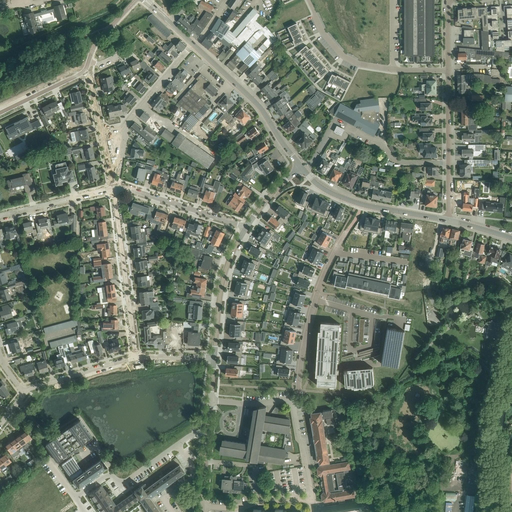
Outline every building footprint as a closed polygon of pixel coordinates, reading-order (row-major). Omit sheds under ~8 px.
[(214,7),(202,0),(198,6),(211,13),(214,7)] [(231,0),(228,5),(234,9),(233,11),(237,14),(238,11),(234,9),(240,0),(231,0)] [(405,0),(406,1),(405,1),(405,2),(406,2),(406,5),(405,5),(405,6),(406,6),(406,9),(405,9),(405,10),(406,10),(406,14),(405,14),(406,14),(406,18),(405,18),(406,18),(406,20),(406,22),(405,22),(406,22),(406,24),(406,26),(405,26),(406,26),(406,30),(405,30),(406,30),(406,34),(405,34),(406,34),(406,38),(405,38),(405,39),(406,39),(406,42),(405,42),(405,43),(406,43),(406,46),(405,46),(405,47),(406,47),(406,50),(405,50),(405,51),(406,51),(406,54),(405,54),(405,55),(406,55),(412,55),(412,57),(411,57),(411,62),(412,62),(414,62),(414,64),(414,56),(414,55),(417,55),(417,58),(417,64),(417,62),(417,61),(418,61),(418,62),(420,62),(420,57),(419,57),(419,55),(429,55),(434,55),(434,54),(433,54),(433,0),(405,0)] [(33,13),(24,15),(26,23),(29,33),(38,30),(37,26),(37,25),(36,25),(35,20),(34,17),(55,11),(57,20),(65,17),(62,5),(54,7),(54,8),(46,10),(47,10),(47,9),(41,11),(41,12),(33,14),(33,13)] [(490,15),(498,15),(497,12),(500,12),(500,6),(491,7),(491,11),(487,12),(488,18),(490,18),(490,15)] [(476,8),(476,7),(472,7),(472,8),(467,9),(467,8),(463,8),(463,9),(458,10),(458,20),(482,18),(483,31),(488,32),(488,30),(488,23),(488,18),(487,12),(487,7),(486,7),(487,8),(483,9),(483,7),(476,8)] [(228,30),(223,38),(226,40),(230,44),(250,21),(257,13),(258,12),(254,8),(253,8),(252,10),(232,33),(229,31),(228,30)] [(206,27),(213,15),(206,11),(200,21),(197,24),(204,30),(206,27)] [(233,11),(225,22),(230,26),(228,30),(229,31),(236,22),(232,20),(233,19),(237,14),(233,11)] [(172,32),(153,14),(148,16),(147,19),(167,37),(172,32)] [(491,27),(498,26),(498,15),(490,15),(490,18),(492,18),(492,23),(488,23),(488,30),(491,30),(491,27)] [(192,23),(189,20),(186,17),(184,19),(181,17),(177,22),(187,30),(192,23)] [(197,24),(200,21),(196,18),(192,23),(187,30),(196,39),(202,32),(204,30),(197,24)] [(204,41),(201,44),(208,50),(213,45),(214,43),(211,40),(216,34),(222,39),(223,38),(228,30),(230,26),(225,22),(220,18),(211,31),(204,41)] [(221,54),(217,57),(224,63),(237,49),(244,41),(247,43),(256,32),(260,30),(250,21),(230,44),(225,49),(224,50),(221,54)] [(297,23),(288,27),(290,32),(299,28),(297,23)] [(243,73),(250,66),(276,42),(278,40),(266,25),(260,30),(256,32),(247,43),(237,54),(237,53),(232,58),(226,65),(232,71),(240,63),(237,61),(241,57),(246,62),(239,69),(243,73)] [(491,38),(499,38),(498,26),(491,27),(491,30),(492,30),(493,34),(489,35),(489,41),(492,41),(491,38)] [(299,28),(290,32),(292,36),(301,32),(299,28)] [(474,38),(474,30),(464,30),(464,38),(463,38),(463,44),(474,44),(474,38)] [(488,32),(483,31),(481,31),(482,50),(489,50),(489,41),(489,35),(488,32)] [(301,32),(292,36),(294,40),(293,41),(302,37),(303,37),(303,36),(301,32)] [(302,37),(293,41),(295,46),(304,42),(304,41),(302,37)] [(500,48),(496,49),(496,51),(505,52),(505,48),(509,47),(509,46),(511,46),(511,37),(508,37),(509,40),(504,40),(504,46),(500,46),(500,48)] [(504,46),(504,40),(499,40),(499,38),(491,38),(492,41),(489,41),(489,50),(496,51),(496,49),(500,48),(500,46),(504,46)] [(170,53),(175,58),(178,54),(173,50),(175,47),(180,51),(180,52),(186,46),(180,40),(178,43),(177,42),(176,42),(174,45),(171,42),(168,46),(165,44),(162,48),(169,53),(170,53)] [(222,42),(220,45),(223,48),(223,47),(225,49),(230,44),(226,40),(224,43),(222,42)] [(213,45),(208,50),(217,57),(220,53),(221,51),(213,45)] [(306,45),(299,52),(302,55),(309,49),(307,46),(307,45),(306,45)] [(309,49),(302,55),(302,56),(303,55),(306,58),(314,52),(311,48),(310,48),(309,49)] [(509,57),(509,52),(496,51),(489,50),(482,50),(467,48),(467,53),(458,53),(458,60),(471,59),(471,57),(476,57),(476,59),(481,59),(481,56),(509,59),(509,57)] [(171,59),(162,51),(158,56),(161,59),(160,59),(166,64),(171,59)] [(266,51),(259,58),(261,61),(268,54),(266,51)] [(314,52),(306,58),(309,62),(317,55),(314,52)] [(317,55),(309,62),(313,66),(320,59),(317,55)] [(164,66),(158,61),(155,58),(150,63),(154,66),(160,71),(164,66)] [(137,59),(130,62),(133,69),(140,66),(144,69),(145,68),(145,67),(147,65),(142,61),(141,63),(139,62),(138,62),(137,59)] [(320,59),(313,66),(316,69),(323,63),(320,59)] [(251,72),(248,75),(251,79),(251,80),(252,80),(259,74),(260,73),(257,69),(261,65),(259,63),(257,61),(250,66),(253,69),(250,71),(251,72)] [(323,63),(316,69),(319,73),(318,73),(318,74),(326,67),(326,66),(323,63)] [(129,66),(126,68),(125,65),(119,68),(122,75),(125,73),(127,76),(129,75),(131,79),(133,76),(134,76),(129,66)] [(326,67),(318,74),(321,77),(328,71),(326,67)] [(273,70),(267,75),(270,78),(275,73),(273,70)] [(176,78),(174,80),(183,87),(186,84),(182,81),(187,76),(180,71),(179,71),(177,73),(178,74),(175,77),(176,78)] [(275,73),(270,78),(272,81),(278,76),(278,75),(279,73),(277,71),(275,73)] [(156,76),(152,73),(151,72),(146,78),(144,80),(148,83),(150,81),(151,82),(156,76)] [(141,83),(143,81),(136,74),(134,76),(133,76),(138,80),(133,86),(141,93),(146,87),(141,83)] [(208,86),(210,84),(202,77),(203,75),(201,74),(200,75),(196,79),(198,81),(179,101),(174,97),(173,99),(178,103),(180,105),(191,113),(195,116),(206,104),(208,101),(201,95),(199,93),(206,85),(208,86)] [(256,77),(252,80),(257,85),(261,82),(262,83),(265,80),(267,78),(265,76),(263,78),(262,77),(259,74),(256,77)] [(332,74),(328,82),(332,85),(337,75),(337,76),(333,74),(332,74)] [(491,83),(491,79),(491,76),(483,74),(474,74),(473,79),(466,79),(466,75),(458,75),(458,82),(466,82),(469,83),(472,83),(491,83)] [(337,75),(332,85),(333,85),(333,84),(337,86),(342,77),(338,75),(337,75)] [(103,78),(101,79),(102,84),(103,83),(105,91),(104,91),(104,92),(113,89),(112,83),(111,83),(110,79),(109,77),(104,78),(103,78)] [(342,77),(337,86),(342,88),(346,79),(342,77)] [(346,79),(342,88),(346,90),(350,82),(346,79)] [(166,88),(165,88),(172,94),(176,89),(180,91),(183,87),(174,80),(172,83),(171,82),(170,83),(168,85),(167,85),(166,86),(166,88)] [(265,86),(261,89),(264,93),(264,94),(265,94),(272,89),(270,85),(272,84),(270,82),(265,86)] [(472,86),(472,83),(469,83),(466,82),(458,82),(458,90),(459,90),(459,93),(466,93),(466,87),(467,87),(468,87),(469,86),(472,86)] [(213,96),(215,94),(218,90),(211,83),(210,84),(208,86),(206,85),(199,93),(201,95),(206,90),(213,96)] [(312,85),(308,88),(311,91),(312,93),(313,94),(316,91),(312,85)] [(272,89),(265,94),(267,96),(267,97),(268,98),(268,97),(270,100),(274,97),(280,91),(278,89),(277,90),(275,91),(272,89)] [(318,90),(306,102),(309,105),(311,105),(314,109),(326,95),(318,90)] [(79,95),(80,95),(79,91),(72,93),(75,106),(70,107),(71,111),(83,109),(81,101),(80,102),(79,95)] [(125,99),(123,102),(126,105),(129,102),(131,105),(136,99),(133,95),(128,91),(125,94),(126,95),(128,96),(126,100),(125,99)] [(276,102),(273,104),(275,108),(275,109),(276,110),(277,110),(284,105),(281,102),(282,102),(281,100),(284,99),(282,97),(287,94),(285,91),(283,93),(279,95),(281,97),(280,98),(277,100),(276,101),(276,102)] [(165,106),(167,103),(170,99),(164,93),(161,97),(159,95),(151,105),(157,109),(161,103),(165,106)] [(229,114),(226,111),(234,103),(227,97),(224,100),(222,98),(217,104),(220,107),(219,109),(224,113),(218,120),(221,123),(223,120),(229,114)] [(334,115),(334,116),(374,137),(380,124),(378,123),(380,120),(379,112),(380,111),(378,97),(360,100),(361,103),(357,103),(353,110),(340,103),(334,115)] [(419,98),(417,98),(417,101),(417,106),(421,106),(421,110),(431,110),(431,108),(432,108),(432,103),(427,103),(427,98),(425,98),(419,98)] [(67,115),(66,112),(64,109),(62,110),(60,107),(59,107),(56,101),(53,103),(52,103),(49,104),(53,112),(56,110),(57,113),(60,111),(62,115),(63,117),(64,116),(65,118),(66,118),(67,116),(67,115)] [(338,101),(329,111),(334,115),(340,103),(338,101)] [(284,105),(277,110),(280,116),(284,114),(285,115),(290,112),(292,115),(298,110),(296,107),(294,109),(292,110),(289,107),(287,103),(284,105)] [(462,109),(462,117),(473,117),(473,113),(478,113),(478,112),(482,112),(482,103),(480,103),(475,103),(475,106),(469,106),(469,105),(463,105),(463,109),(462,109)] [(54,114),(53,112),(49,104),(45,106),(46,106),(43,108),(46,114),(41,116),(44,120),(46,125),(47,128),(50,127),(48,124),(49,124),(46,118),(54,114)] [(188,132),(210,108),(206,104),(195,116),(191,113),(181,127),(188,132)] [(120,105),(107,108),(107,109),(108,109),(110,116),(111,119),(115,118),(114,115),(118,114),(118,115),(122,114),(120,105)] [(243,125),(247,121),(251,117),(243,110),(237,117),(236,116),(234,118),(229,114),(223,120),(232,128),(236,124),(235,122),(238,118),(241,121),(240,122),(243,125)] [(287,123),(284,126),(285,127),(284,127),(286,129),(286,130),(287,131),(288,132),(291,130),(291,131),(292,130),(295,133),(297,130),(295,127),(301,123),(297,118),(298,117),(298,118),(302,115),(298,110),(292,115),(291,116),(287,119),(285,121),(287,123)] [(76,111),(68,113),(69,116),(74,115),(76,124),(86,122),(85,118),(84,118),(83,113),(77,114),(76,111)] [(154,123),(149,119),(150,117),(144,112),(140,117),(151,126),(154,123)] [(415,116),(413,116),(413,122),(421,122),(421,125),(431,125),(431,123),(432,123),(432,118),(427,118),(427,113),(417,113),(417,116),(415,116)] [(21,120),(5,128),(9,136),(18,131),(20,134),(21,134),(20,132),(31,127),(33,130),(41,126),(39,120),(30,124),(27,117),(23,119),(23,120),(22,121),(21,120)] [(462,117),(462,125),(468,125),(468,130),(473,130),(477,130),(477,124),(475,124),(475,117),(473,117),(462,117)] [(303,135),(297,142),(303,148),(305,146),(306,147),(306,148),(316,137),(307,128),(310,125),(306,121),(299,127),(304,132),(302,135),(303,135)] [(148,145),(154,138),(135,122),(130,128),(148,145)] [(161,125),(160,127),(154,122),(154,123),(151,126),(150,128),(208,168),(215,158),(179,133),(177,136),(161,125)] [(151,134),(153,130),(147,125),(144,129),(151,134)] [(337,126),(334,132),(342,136),(345,130),(337,126)] [(84,129),(83,127),(77,128),(78,131),(70,132),(72,142),(81,140),(82,140),(90,138),(88,138),(87,133),(88,133),(87,129),(88,129),(84,129)] [(239,135),(235,138),(239,143),(247,137),(250,140),(256,136),(260,133),(259,132),(260,132),(260,131),(260,130),(259,130),(258,130),(257,130),(255,127),(245,135),(243,132),(239,135)] [(423,140),(433,140),(433,138),(434,138),(434,133),(429,133),(429,128),(419,128),(419,136),(423,136),(423,140)] [(462,135),(462,141),(470,141),(470,142),(475,142),(475,141),(475,140),(475,136),(475,134),(482,134),(481,130),(474,130),(469,130),(469,133),(464,133),(464,135),(462,135)] [(133,145),(131,156),(138,157),(139,154),(143,155),(143,151),(143,150),(139,149),(138,149),(138,147),(139,145),(136,142),(133,145)] [(251,159),(250,160),(252,163),(259,158),(263,156),(264,155),(265,155),(264,153),(263,151),(268,148),(268,147),(268,146),(269,146),(269,145),(269,144),(268,144),(268,143),(267,143),(266,144),(264,142),(256,147),(252,150),(253,151),(254,152),(256,156),(251,159)] [(426,147),(426,143),(419,143),(419,152),(424,152),(424,157),(437,157),(437,147),(426,147)] [(462,149),(462,156),(473,156),(474,156),(477,156),(477,150),(482,150),(484,150),(484,149),(484,145),(484,144),(469,145),(469,149),(462,150),(462,149)] [(76,147),(72,148),(73,151),(80,150),(80,151),(81,153),(82,152),(84,160),(94,158),(93,153),(92,154),(91,147),(82,149),(81,146),(76,147)] [(71,147),(60,150),(60,152),(63,152),(64,156),(73,153),(71,147)] [(24,152),(15,157),(17,161),(27,157),(24,152)] [(320,165),(317,170),(323,173),(326,175),(333,164),(334,165),(336,161),(340,155),(336,153),(336,155),(333,153),(330,158),(333,160),(334,160),(332,162),(331,162),(330,161),(330,163),(324,160),(320,165)] [(273,170),(267,160),(269,159),(267,156),(256,163),(258,167),(260,165),(267,174),(273,170)] [(347,174),(343,183),(348,185),(347,186),(348,186),(348,187),(348,188),(349,188),(350,188),(351,187),(351,188),(354,183),(357,175),(351,172),(353,168),(354,169),(357,163),(352,161),(351,164),(346,174),(347,174)] [(55,184),(56,186),(62,184),(62,182),(63,181),(63,182),(66,181),(67,180),(68,183),(74,181),(72,170),(68,171),(67,166),(66,167),(65,162),(55,165),(56,169),(55,169),(56,173),(53,174),(55,182),(54,182),(55,184)] [(140,163),(137,162),(136,166),(137,166),(136,171),(139,172),(137,179),(138,179),(139,179),(144,180),(146,172),(151,173),(154,165),(151,164),(150,165),(140,162),(140,163)] [(332,174),(330,178),(330,179),(332,180),(333,180),(334,180),(334,179),(337,181),(339,176),(340,176),(342,172),(346,174),(351,164),(348,162),(347,162),(345,167),(344,167),(341,165),(339,168),(335,166),(332,174)] [(254,169),(253,165),(252,163),(248,166),(240,176),(247,181),(252,175),(251,175),(254,170),(254,169)] [(80,172),(88,170),(90,181),(95,180),(96,180),(97,180),(96,179),(99,179),(98,174),(95,175),(94,166),(93,166),(93,167),(91,167),(90,164),(78,166),(79,170),(80,172)] [(158,185),(161,174),(156,172),(157,168),(157,166),(154,165),(151,173),(155,174),(152,183),(158,185)] [(471,172),(471,166),(471,165),(465,165),(461,165),(461,176),(470,176),(470,172),(471,172)] [(161,174),(158,185),(163,187),(165,182),(167,182),(169,177),(167,176),(168,174),(164,173),(165,171),(162,170),(162,171),(161,174)] [(238,177),(232,173),(229,171),(227,173),(228,174),(228,175),(230,176),(229,176),(236,180),(238,177)] [(33,190),(32,185),(29,173),(22,174),(23,177),(16,178),(10,180),(7,180),(10,192),(16,190),(15,186),(24,185),(25,192),(33,190)] [(180,177),(181,174),(178,173),(176,179),(171,177),(169,183),(172,184),(170,189),(176,191),(179,180),(180,177)] [(179,180),(176,191),(181,193),(183,188),(184,185),(185,181),(188,182),(190,176),(187,175),(185,180),(180,179),(179,180)] [(390,202),(391,197),(392,192),(377,189),(379,182),(375,182),(376,176),(372,175),(371,181),(370,181),(370,183),(369,188),(374,189),(372,198),(390,202)] [(204,185),(202,193),(205,194),(205,195),(204,197),(203,197),(202,199),(203,200),(212,203),(214,198),(213,197),(215,193),(215,192),(218,193),(221,182),(215,180),(213,188),(212,191),(207,190),(208,186),(204,185)] [(357,182),(356,185),(359,185),(358,187),(357,192),(362,193),(362,194),(363,195),(365,195),(367,195),(367,191),(368,191),(368,190),(368,187),(369,188),(370,183),(370,181),(363,180),(363,181),(363,183),(359,182),(359,183),(357,182)] [(252,191),(244,186),(244,185),(240,182),(238,185),(242,189),(240,191),(239,193),(237,191),(236,192),(241,197),(243,198),(245,195),(248,197),(252,191)] [(199,191),(198,191),(199,188),(191,186),(190,188),(189,190),(188,195),(197,198),(199,191)] [(419,198),(420,193),(420,190),(413,189),(413,190),(408,190),(405,189),(404,195),(407,196),(407,199),(413,200),(414,197),(419,198)] [(436,207),(437,196),(433,196),(433,195),(431,195),(431,191),(428,190),(426,205),(436,207)] [(238,211),(243,203),(238,200),(241,197),(236,192),(235,192),(235,193),(231,191),(230,192),(233,195),(234,196),(234,197),(231,195),(225,203),(228,206),(229,205),(238,211)] [(297,196),(295,200),(297,201),(296,203),(306,208),(308,202),(305,201),(308,194),(301,191),(299,197),(297,196)] [(469,193),(464,192),(464,203),(463,203),(462,210),(472,211),(473,204),(469,204),(469,193)] [(485,201),(480,201),(479,210),(485,210),(485,209),(486,209),(486,210),(489,211),(489,210),(494,211),(497,211),(498,211),(502,211),(502,204),(504,204),(505,197),(500,196),(499,203),(498,203),(485,202),(485,201)] [(310,203),(308,209),(317,213),(323,200),(318,198),(316,198),(313,205),(310,203)] [(323,200),(317,213),(327,217),(329,211),(326,210),(329,203),(327,202),(327,201),(323,200)] [(148,213),(150,208),(149,208),(134,203),(131,213),(138,215),(139,211),(145,213),(145,212),(148,213),(147,213),(148,213)] [(98,206),(90,207),(90,211),(97,210),(98,216),(99,215),(104,215),(103,207),(99,208),(98,206)] [(276,210),(275,211),(281,216),(279,219),(284,222),(286,224),(289,220),(287,219),(290,214),(280,206),(279,207),(278,207),(276,210)] [(331,212),(329,217),(332,219),(333,217),(339,220),(340,219),(341,220),(343,216),(341,215),(344,209),(337,206),(334,213),(331,212)] [(160,221),(163,213),(161,212),(161,211),(157,210),(157,211),(156,215),(152,214),(150,220),(150,221),(154,222),(155,219),(160,221)] [(163,222),(166,223),(168,214),(163,213),(160,221),(159,225),(162,226),(163,222)] [(75,231),(75,227),(75,215),(72,214),(72,216),(68,217),(67,217),(67,214),(68,214),(67,214),(62,215),(62,214),(57,215),(57,217),(57,218),(58,218),(58,220),(53,221),(55,226),(59,225),(59,223),(68,221),(69,225),(72,224),(71,231),(75,231)] [(271,216),(267,222),(278,230),(284,222),(279,219),(278,221),(271,216)] [(178,227),(181,218),(175,217),(171,228),(177,230),(178,226),(178,227)] [(361,224),(360,230),(370,232),(373,218),(369,217),(368,218),(366,217),(365,225),(361,224)] [(54,235),(51,226),(51,225),(48,226),(46,218),(38,220),(41,229),(49,228),(51,236),(51,237),(54,237),(54,235)] [(178,226),(177,230),(182,232),(183,230),(183,231),(186,231),(188,223),(186,222),(187,220),(181,218),(178,227),(178,226)] [(373,218),(370,232),(381,234),(382,228),(378,228),(380,220),(378,220),(378,219),(373,218)] [(94,220),(93,220),(94,224),(96,224),(97,229),(106,228),(107,228),(106,225),(105,225),(105,224),(106,224),(105,221),(99,222),(99,219),(94,220)] [(386,230),(385,237),(392,238),(393,231),(396,232),(396,227),(397,222),(386,220),(385,229),(385,230),(386,230)] [(37,236),(37,234),(36,229),(33,230),(31,222),(23,224),(25,234),(32,233),(33,237),(34,237),(34,239),(38,239),(37,236)] [(201,229),(202,225),(195,223),(195,225),(189,224),(188,229),(186,233),(185,236),(189,237),(190,234),(198,237),(199,233),(200,233),(200,231),(201,230),(201,229)] [(408,223),(406,240),(409,241),(410,241),(410,235),(409,234),(409,231),(413,232),(414,224),(408,223)] [(16,234),(15,231),(14,226),(9,227),(5,227),(7,234),(6,234),(7,238),(14,236),(13,235),(16,234)] [(92,237),(91,237),(91,241),(104,239),(109,238),(104,239),(103,236),(107,235),(107,233),(106,233),(106,232),(107,232),(107,229),(106,229),(106,228),(97,229),(94,230),(91,230),(92,237)] [(209,233),(222,239),(224,233),(217,230),(216,233),(206,228),(204,236),(208,237),(209,233)] [(263,228),(260,233),(270,240),(273,236),(274,237),(278,240),(280,236),(275,233),(276,233),(271,229),(269,232),(263,228)] [(322,228),(318,236),(329,242),(332,236),(326,233),(328,231),(322,228)] [(441,236),(440,241),(443,242),(444,237),(449,237),(449,234),(450,229),(449,229),(449,228),(447,228),(443,228),(442,232),(441,232),(440,236),(441,236)] [(164,239),(166,232),(157,229),(155,236),(164,239)] [(458,240),(459,236),(460,231),(452,229),(451,234),(450,237),(449,244),(448,248),(451,249),(453,238),(458,240)] [(142,239),(142,235),(152,234),(152,231),(132,233),(133,240),(136,239),(137,244),(138,244),(144,242),(144,238),(142,239)] [(260,233),(256,238),(262,242),(260,245),(265,248),(270,240),(260,233)] [(210,234),(208,240),(211,242),(212,242),(211,245),(215,247),(216,244),(219,245),(222,239),(210,234)] [(318,236),(313,243),(319,246),(320,244),(326,247),(329,242),(318,236)] [(104,239),(91,241),(92,245),(96,244),(97,250),(109,249),(109,246),(110,246),(109,243),(108,243),(103,243),(103,241),(104,241),(104,239)] [(471,259),(473,251),(473,248),(470,247),(472,241),(464,239),(463,244),(462,243),(459,253),(469,256),(468,261),(470,261),(471,259)] [(142,247),(147,246),(146,242),(144,242),(138,244),(138,245),(137,245),(134,245),(133,246),(134,248),(133,248),(133,249),(134,249),(134,248),(135,252),(134,254),(135,255),(135,256),(136,256),(137,257),(138,256),(143,255),(146,255),(146,250),(143,250),(142,247)] [(473,251),(471,256),(474,257),(480,258),(479,262),(485,264),(485,262),(486,257),(482,256),(484,249),(484,248),(485,245),(478,243),(475,252),(473,251)] [(313,245),(309,253),(320,259),(323,253),(317,250),(318,247),(313,245)] [(252,246),(248,252),(260,258),(265,249),(260,247),(258,249),(252,246)] [(445,249),(438,247),(436,256),(443,258),(445,249)] [(486,261),(485,264),(488,265),(490,266),(491,264),(492,261),(497,263),(497,261),(498,259),(500,254),(499,254),(500,250),(490,247),(489,251),(489,252),(488,252),(487,255),(489,255),(489,261),(486,261)] [(199,250),(195,249),(192,248),(189,256),(192,257),(195,256),(195,257),(195,258),(195,259),(196,259),(200,260),(200,259),(204,260),(203,263),(200,262),(198,270),(198,272),(201,272),(208,274),(209,269),(209,270),(213,258),(205,255),(206,252),(205,252),(199,250)] [(93,262),(101,261),(101,259),(102,259),(106,258),(105,258),(105,256),(110,256),(109,249),(97,250),(98,258),(90,259),(90,262),(93,261),(93,262)] [(309,253),(305,261),(310,264),(311,261),(318,264),(320,259),(309,253)] [(504,262),(502,265),(508,270),(511,271),(511,255),(510,254),(507,259),(506,258),(504,262)] [(245,260),(243,265),(255,270),(254,270),(256,264),(257,265),(258,262),(253,259),(251,262),(245,260)] [(148,269),(148,264),(147,260),(136,262),(137,270),(144,269),(144,270),(148,269)] [(102,271),(111,270),(111,266),(111,263),(103,264),(101,264),(101,261),(93,262),(90,263),(89,263),(89,265),(94,264),(94,268),(101,267),(102,271)] [(11,271),(23,267),(21,263),(9,267),(0,269),(0,283),(7,281),(5,272),(10,270),(11,271)] [(243,265),(240,271),(247,274),(246,277),(253,280),(255,277),(252,276),(255,270),(243,265)] [(302,265),(298,274),(304,276),(305,274),(312,276),(315,270),(302,265)] [(102,276),(93,277),(94,282),(98,282),(107,281),(106,278),(113,277),(112,274),(111,270),(102,271),(102,276)] [(143,276),(138,277),(139,286),(146,285),(146,287),(151,287),(149,277),(152,277),(152,275),(155,275),(157,275),(157,274),(160,274),(160,271),(155,272),(149,272),(149,276),(143,276)] [(334,271),(333,278),(336,278),(334,285),(340,286),(343,274),(337,273),(338,272),(334,271)] [(343,274),(340,286),(346,287),(349,273),(348,275),(343,274)] [(349,273),(346,287),(346,288),(347,285),(352,286),(354,274),(349,273)] [(298,274),(295,284),(308,289),(308,287),(309,287),(310,284),(310,282),(303,279),(304,276),(298,274)] [(198,278),(195,277),(193,277),(192,278),(192,280),(193,281),(194,282),(198,282),(197,286),(205,288),(207,279),(198,278)] [(237,281),(236,287),(249,290),(251,281),(245,279),(244,282),(237,281)] [(8,285),(9,288),(24,284),(25,283),(26,283),(25,280),(23,281),(16,283),(16,282),(13,283),(10,284),(8,285)] [(106,287),(102,287),(102,292),(105,292),(114,290),(114,284),(108,285),(108,283),(109,282),(105,283),(106,287)] [(391,282),(388,296),(394,297),(397,285),(391,284),(392,282),(391,282)] [(397,285),(394,297),(400,299),(401,292),(405,293),(406,286),(402,285),(402,287),(397,286),(397,285)] [(187,293),(187,297),(197,299),(197,295),(201,296),(204,296),(205,288),(197,286),(197,287),(193,286),(192,289),(191,289),(190,293),(187,293)] [(236,287),(234,293),(241,295),(240,298),(246,299),(249,290),(236,287)] [(154,296),(153,288),(148,289),(149,292),(148,292),(148,291),(140,292),(141,298),(148,297),(154,296)] [(294,288),(292,297),(304,301),(306,295),(299,293),(300,290),(294,288)] [(0,291),(3,300),(8,299),(10,298),(7,289),(0,290),(0,291)] [(103,299),(102,299),(103,302),(107,302),(108,303),(112,302),(111,298),(115,297),(114,290),(105,292),(102,292),(103,299)] [(148,297),(141,298),(141,299),(142,305),(147,304),(149,304),(150,304),(150,303),(153,302),(152,296),(148,297)] [(290,303),(289,306),(295,308),(296,305),(302,307),(304,301),(292,297),(293,298),(291,303),(290,303)] [(233,303),(232,309),(244,310),(244,304),(246,304),(246,301),(240,300),(240,303),(233,303)] [(190,301),(188,320),(190,320),(195,321),(196,318),(201,319),(203,302),(198,301),(195,301),(190,301)] [(4,319),(5,319),(12,317),(11,311),(13,311),(11,304),(2,307),(3,311),(0,312),(2,319),(4,318),(4,319)] [(104,308),(104,312),(108,312),(107,316),(111,316),(111,314),(116,314),(116,305),(112,305),(110,305),(110,308),(108,308),(104,308)] [(143,315),(142,315),(142,319),(144,319),(144,320),(149,319),(151,319),(151,317),(155,317),(154,310),(155,310),(154,306),(151,306),(151,309),(150,310),(147,310),(143,311),(143,315)] [(289,310),(288,316),(299,319),(301,313),(294,311),(295,309),(289,307),(288,310),(289,310)] [(232,309),(231,315),(238,316),(238,319),(244,320),(244,316),(243,316),(244,310),(232,309)] [(285,322),(284,325),(290,326),(291,323),(298,325),(299,319),(288,316),(288,317),(289,317),(287,323),(285,322)] [(8,329),(6,330),(7,335),(12,333),(13,333),(13,331),(23,329),(20,321),(23,320),(22,317),(12,320),(13,322),(9,323),(7,324),(8,329)] [(112,331),(114,331),(114,328),(117,328),(118,320),(113,320),(110,320),(104,321),(103,322),(103,323),(102,324),(101,331),(112,331)] [(157,336),(152,336),(151,326),(158,325),(157,321),(148,322),(148,326),(145,327),(146,336),(146,343),(152,343),(152,344),(157,344),(157,339),(162,339),(165,339),(165,331),(161,331),(161,335),(157,335),(157,336)] [(231,323),(230,330),(242,331),(242,330),(241,330),(241,324),(244,325),(244,322),(238,321),(237,324),(231,323)] [(511,331),(510,331),(504,329),(505,324),(489,321),(489,322),(490,322),(489,324),(488,324),(487,323),(486,322),(485,324),(489,325),(487,337),(502,337),(501,338),(502,338),(503,331),(511,332),(511,331)] [(199,323),(194,322),(190,322),(190,326),(194,326),(194,333),(190,332),(189,337),(187,337),(187,343),(199,344),(199,340),(198,340),(199,333),(198,333),(199,323)] [(317,362),(316,376),(318,377),(317,381),(317,385),(330,386),(334,386),(336,387),(337,374),(337,369),(338,363),(338,359),(338,352),(338,348),(339,342),(339,337),(340,324),(321,323),(321,326),(321,331),(319,331),(319,336),(318,340),(318,346),(318,351),(317,357),(317,362)] [(284,326),(282,335),(295,338),(296,332),(289,330),(290,327),(284,326)] [(387,327),(381,364),(399,367),(405,331),(397,330),(397,329),(387,327)] [(230,330),(230,336),(236,337),(236,340),(242,340),(242,337),(241,337),(242,331),(230,330)] [(15,352),(21,350),(19,345),(23,343),(21,335),(9,339),(14,338),(15,342),(10,343),(12,353),(15,352)] [(282,335),(281,344),(286,345),(287,342),(294,344),(295,338),(282,335)] [(103,343),(105,349),(109,349),(109,351),(120,348),(117,339),(103,343)] [(88,342),(85,343),(86,346),(89,345),(90,350),(91,351),(91,353),(96,352),(97,355),(99,356),(101,355),(102,354),(102,353),(101,349),(100,344),(94,345),(93,340),(88,341),(88,342)] [(69,354),(66,355),(68,361),(71,360),(71,363),(78,361),(75,351),(74,349),(73,346),(73,345),(72,342),(71,342),(69,343),(70,347),(72,353),(73,356),(70,357),(69,354)] [(228,344),(228,348),(228,350),(236,350),(236,353),(242,354),(243,344),(229,342),(229,344),(228,344)] [(57,359),(54,360),(55,362),(57,367),(65,365),(64,363),(68,362),(66,356),(65,354),(64,350),(63,345),(60,346),(58,346),(59,351),(60,354),(56,355),(57,359)] [(279,354),(279,355),(292,356),(293,350),(286,349),(286,346),(280,345),(280,348),(281,349),(280,354),(279,354)] [(80,349),(75,351),(78,361),(86,358),(84,352),(84,351),(84,350),(83,346),(80,347),(80,349)] [(379,346),(359,352),(360,355),(379,350),(379,346)] [(228,356),(227,363),(241,364),(242,354),(236,353),(235,356),(228,356)] [(277,360),(276,363),(283,364),(284,362),(291,363),(292,356),(279,355),(278,361),(277,360)] [(38,365),(34,366),(35,370),(39,369),(40,372),(41,372),(41,373),(47,371),(47,370),(48,370),(47,365),(45,360),(42,361),(37,362),(38,365)] [(32,363),(20,367),(21,371),(23,370),(25,376),(33,374),(32,371),(34,371),(32,363)] [(276,365),(275,375),(289,376),(290,369),(282,368),(282,365),(276,365)] [(226,370),(226,374),(226,375),(240,376),(241,370),(242,370),(242,366),(235,366),(234,369),(227,368),(227,370),(226,370)] [(348,369),(344,370),(345,374),(345,386),(348,386),(352,386),(352,388),(354,388),(359,387),(361,387),(366,387),(367,387),(367,385),(372,384),(374,384),(373,368),(369,368),(369,370),(348,372),(348,369)] [(0,393),(3,397),(3,398),(4,397),(5,398),(8,394),(9,393),(3,386),(5,385),(6,385),(2,380),(0,381),(0,393)] [(256,396),(264,395),(262,385),(254,386),(256,396)] [(325,404),(326,406),(332,405),(331,397),(324,398),(325,399),(317,401),(318,405),(325,404)] [(288,433),(289,433),(290,425),(289,425),(290,420),(268,416),(265,416),(265,415),(264,415),(264,416),(263,415),(264,411),(265,411),(266,407),(259,408),(259,409),(255,410),(252,430),(250,430),(250,429),(248,439),(250,440),(249,444),(224,440),(223,445),(221,445),(220,452),(247,457),(247,458),(251,459),(251,460),(257,461),(257,462),(264,464),(265,460),(283,463),(284,458),(285,458),(286,450),(289,450),(293,450),(291,435),(287,434),(288,433)] [(312,417),(311,418),(311,422),(312,422),(314,435),(312,436),(312,438),(313,441),(313,443),(315,443),(317,456),(318,460),(318,461),(319,460),(320,464),(325,463),(329,462),(328,457),(328,456),(322,421),(322,419),(324,419),(324,418),(326,418),(327,425),(336,423),(335,416),(342,415),(340,408),(323,411),(323,412),(321,413),(321,412),(312,414),(312,417)] [(87,441),(92,437),(80,420),(45,444),(58,462),(68,455),(70,453),(71,454),(73,451),(74,453),(75,453),(79,452),(78,448),(80,447),(80,446),(83,445),(82,444),(85,443),(88,442),(87,441)] [(31,444),(28,440),(31,438),(26,431),(21,435),(26,442),(29,445),(29,446),(31,444)] [(21,435),(16,439),(21,446),(22,448),(24,449),(29,445),(26,442),(21,435)] [(22,448),(21,446),(16,439),(11,442),(19,453),(21,451),(20,450),(22,448)] [(12,457),(19,453),(11,442),(6,446),(11,453),(10,454),(12,457)] [(11,461),(9,458),(6,454),(0,458),(6,465),(11,461)] [(73,479),(73,480),(78,488),(107,467),(101,459),(83,472),(72,457),(62,465),(72,479),(72,478),(73,479)] [(354,487),(353,487),(353,485),(347,486),(345,472),(351,471),(349,462),(319,467),(317,469),(318,474),(320,476),(321,476),(322,481),(321,481),(321,482),(322,487),(323,487),(324,492),(323,492),(321,495),(322,500),(325,502),(338,500),(339,503),(345,502),(345,499),(355,497),(353,489),(354,489),(354,487)] [(98,488),(90,494),(100,510),(102,511),(121,511),(139,499),(144,505),(148,511),(159,511),(150,498),(154,495),(154,494),(156,493),(185,472),(179,465),(151,485),(147,487),(145,484),(142,486),(141,486),(134,491),(134,492),(116,505),(108,495),(109,495),(110,495),(112,493),(112,492),(110,490),(109,490),(107,492),(107,493),(101,485),(99,487),(100,487),(98,488)] [(243,477),(237,477),(237,475),(234,476),(231,475),(230,476),(225,476),(224,479),(223,479),(223,480),(220,480),(219,486),(223,486),(222,488),(224,488),(223,491),(242,493),(242,490),(243,490),(243,488),(247,489),(247,483),(244,482),(244,481),(243,481),(243,477)]
